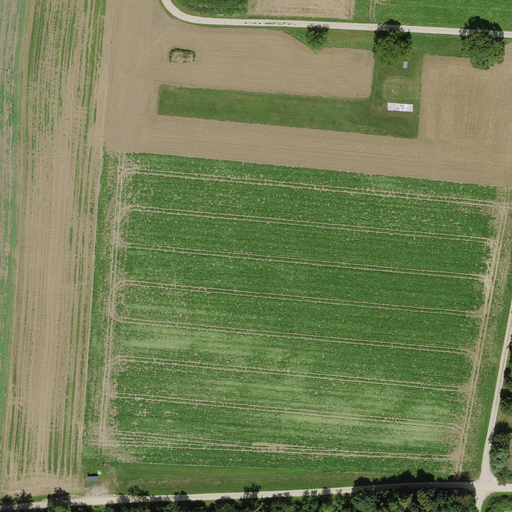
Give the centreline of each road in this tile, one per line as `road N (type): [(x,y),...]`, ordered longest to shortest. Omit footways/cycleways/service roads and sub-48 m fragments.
road 1 (track): [(0,509),(479,488)]
road 2 (track): [(164,0),(185,19),(209,22),(511,35)]
road 3 (track): [(511,317),(479,488)]
